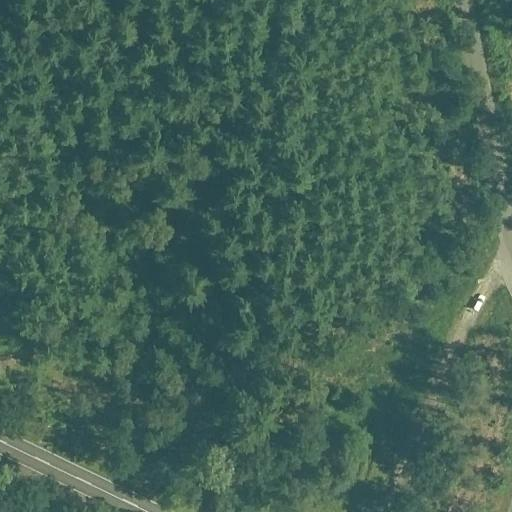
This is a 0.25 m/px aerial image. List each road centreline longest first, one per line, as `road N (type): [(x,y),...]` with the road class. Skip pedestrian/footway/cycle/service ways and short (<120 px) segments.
road 1 (residential): [(468,0),(511,228)]
road 2 (secondary): [(138,511),(0,446)]
